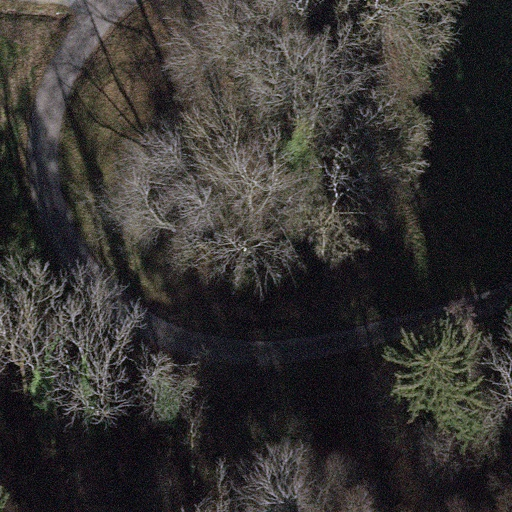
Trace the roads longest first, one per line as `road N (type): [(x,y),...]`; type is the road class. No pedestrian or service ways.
road 1 (track): [(511,304),(302,351),(251,351),(162,333),(101,295),(67,242),(46,177),(47,123),(75,54),(118,0)]
road 2 (track): [(302,351),(225,511)]
